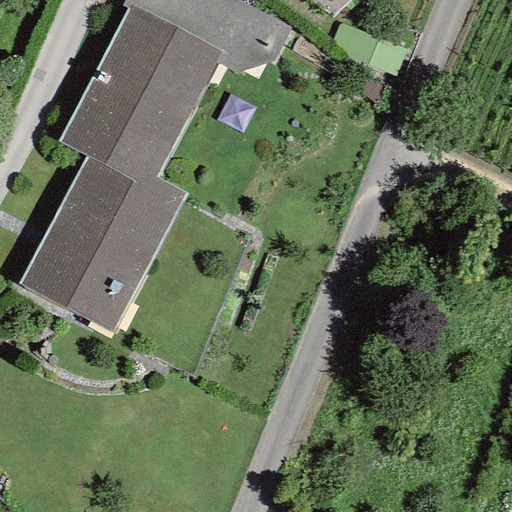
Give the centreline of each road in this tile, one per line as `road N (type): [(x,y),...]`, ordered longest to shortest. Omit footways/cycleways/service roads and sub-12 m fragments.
road 1 (residential): [(459,0),(253,511)]
road 2 (residential): [(0,167),(77,0)]
